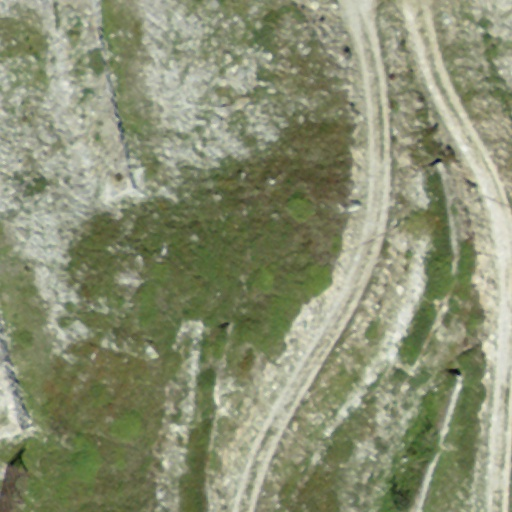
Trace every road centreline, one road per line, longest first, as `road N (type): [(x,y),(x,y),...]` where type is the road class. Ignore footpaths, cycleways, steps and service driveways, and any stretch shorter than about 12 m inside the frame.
road 1 (track): [(356,0),(386,68),(409,235),(390,290),(301,439),(275,511)]
road 2 (track): [(511,177),(434,0)]
